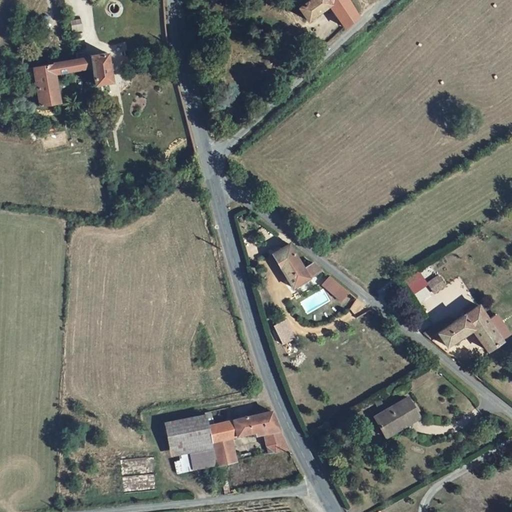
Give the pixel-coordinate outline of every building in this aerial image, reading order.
[(315,0),(326,0),(338,18),(353,5),(349,0),(293,0),(301,10),(315,0)] [(71,30),(81,30),(81,19),(71,19),(71,30)] [(46,58),(83,52),(86,70),(103,67),(102,54),(99,38),(66,43),(26,51),(33,93),(51,90),(46,58)] [(270,251),(290,287),(322,269),(312,261),(300,266),(288,243),(270,251)] [(439,273),(426,281),(433,292),(446,285),(439,273)] [(329,274),(321,284),(341,301),(349,292),(329,274)] [(443,326),(441,322),(426,331),(434,337),(444,332),(450,341),(475,326),(489,348),(502,341),(479,304),(443,326)] [(282,343),(294,338),(286,319),(273,324),(282,343)] [(420,414),(409,396),(375,417),(385,434),(420,414)] [(227,438),(258,430),(266,453),(288,447),(269,408),(246,413),(242,411),(239,411),(236,413),(235,415),(235,416),(205,424),(209,442),(227,438)] [(227,438),(209,442),(205,424),(201,411),(163,419),(171,454),(176,454),(210,446),(215,466),(233,461),(227,438)] [(215,466),(210,446),(176,454),(177,461),(171,463),(174,475),(215,466)]
